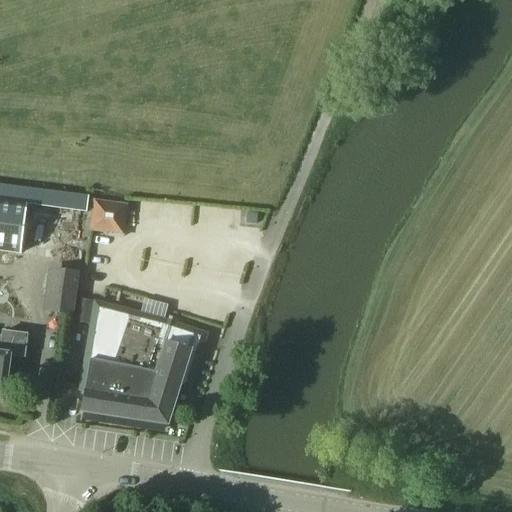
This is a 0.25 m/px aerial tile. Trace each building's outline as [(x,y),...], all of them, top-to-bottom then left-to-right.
[(27,205),(0,202),(0,251),(23,254),(27,205)] [(90,232),(124,237),(128,206),(94,202),(90,232)] [(73,317),(79,274),(49,270),(43,314),(73,317)] [(188,395),(207,335),(163,322),(93,302),(93,303),(78,301),(75,324),(90,326),(80,390),(86,391),(82,412),(167,427),(178,392),(188,395)] [(0,398),(4,400),(10,358),(25,360),(28,336),(2,332),(2,337),(0,337),(0,398)]
